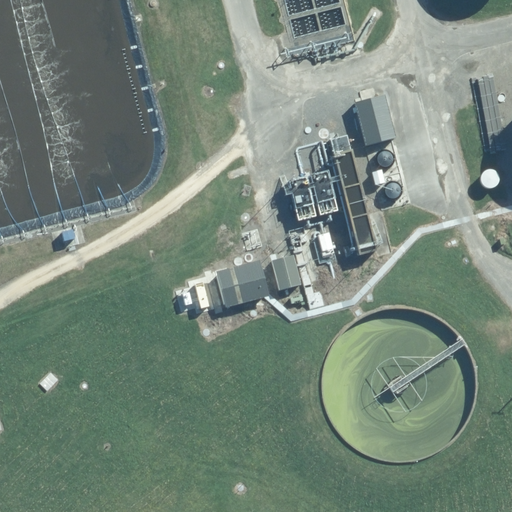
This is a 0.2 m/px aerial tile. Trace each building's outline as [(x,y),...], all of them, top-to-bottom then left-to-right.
[(365,142),(380,137),(397,132),(385,94),(357,103),(353,104),(365,142)] [(334,181),(341,210),(353,255),(376,250),(349,152),(336,156),(342,179),(334,181)] [(310,177),(319,215),(341,210),(334,181),(331,171),(310,177)] [(319,215),(310,177),(283,184),(286,197),(293,195),(300,221),(319,215)] [(294,253),(272,259),(280,291),(302,286),(294,253)] [(267,296),(258,261),(217,272),(227,307),(267,296)] [(451,325),(436,315),(417,308),(397,306),(377,310),(359,318),(343,330),(331,347),(323,365),(321,385),(324,405),(331,424),(343,440),(359,452),(378,460),(395,463),(413,462),(430,457),(446,448),(459,437),(469,422),(476,406),(478,388),(477,370),(472,354),(463,338),(451,325)]
